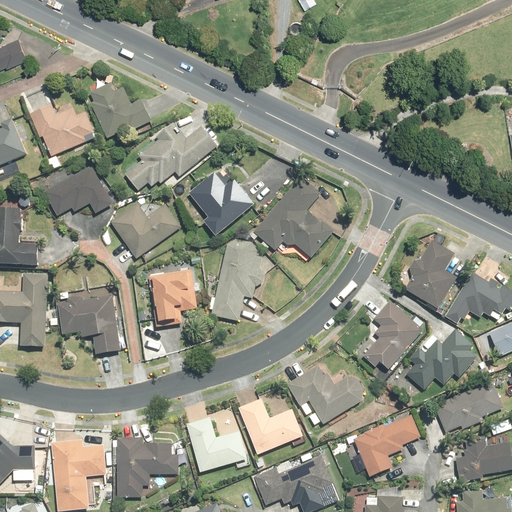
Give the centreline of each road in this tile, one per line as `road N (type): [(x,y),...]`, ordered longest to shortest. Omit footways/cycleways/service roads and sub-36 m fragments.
road 1 (residential): [(0,387),(125,398),(274,348),(325,312),(350,281),(405,179)]
road 2 (secondary): [(35,0),(405,179)]
road 3 (secondary): [(405,179),(511,234)]
